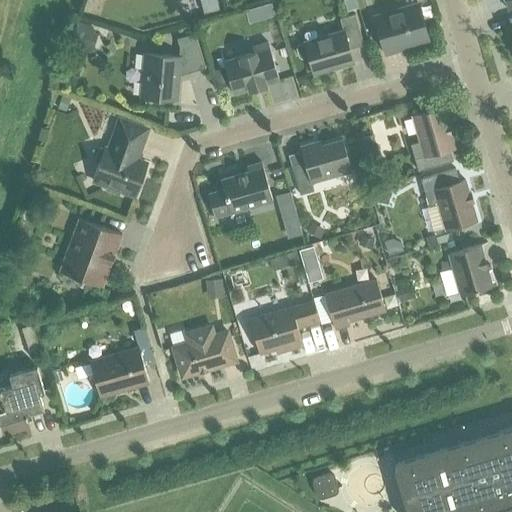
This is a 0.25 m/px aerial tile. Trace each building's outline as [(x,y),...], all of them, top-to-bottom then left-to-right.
[(218,0),(201,0),(205,13),(221,9),(218,0)] [(354,0),(343,0),(346,10),(356,7),(354,0)] [(272,3),(266,5),(270,17),(275,16),(272,3)] [(419,3),(374,16),(385,54),(402,49),(401,47),(429,39),(422,12),(419,3)] [(350,48),(365,44),(356,13),(341,17),(345,29),(318,37),(317,32),(315,31),(306,33),(304,35),(306,41),(304,41),(305,43),(298,45),(296,48),(298,57),(302,59),(309,57),(313,73),(338,66),(338,68),(354,63),(350,48)] [(93,26),(77,21),(70,44),(92,51),(98,33),(91,31),(93,26)] [(144,81),(142,96),(176,100),(179,67),(186,65),(188,73),(206,68),(196,33),(177,39),(180,47),(179,56),(146,53),(145,71),(142,70),(141,81),(144,81)] [(230,81),(234,94),(250,89),(250,91),(267,86),(266,84),(280,80),(268,42),(253,46),(254,52),(224,61),(226,68),(230,81)] [(230,81),(226,68),(215,71),(219,84),(230,81)] [(58,108),(67,111),(73,96),(63,93),(58,108)] [(420,141),(411,144),(419,171),(454,160),(450,149),(456,147),(452,134),(454,134),(451,123),(449,124),(444,106),(413,116),(420,141)] [(120,190),(136,196),(148,164),(131,157),(134,151),(139,153),(148,129),(120,119),(109,149),(105,148),(101,147),(97,159),(100,160),(93,180),(109,186),(108,188),(119,192),(120,190)] [(302,152),(289,155),(292,165),(301,194),(314,190),(312,182),(352,170),(343,139),(316,147),(314,142),(300,147),(302,152)] [(209,193),(215,217),(273,200),(262,162),(247,166),(249,171),(221,179),(224,189),(209,193)] [(445,227),(446,229),(449,228),(477,220),(472,202),(474,202),(471,192),(469,192),(466,179),(460,181),(456,168),(421,178),(429,206),(438,204),(445,227)] [(27,185),(24,192),(36,197),(39,189),(27,185)] [(377,201),(389,204),(393,189),(382,186),(377,201)] [(290,239),(304,234),(292,192),(277,196),(290,239)] [(79,218),(60,271),(103,287),(122,234),(79,218)] [(322,238),(326,229),(312,222),(308,231),(322,238)] [(445,227),(436,230),(437,233),(439,242),(452,238),(449,228),(446,229),(445,227)] [(430,244),(439,242),(437,233),(427,236),(430,244)] [(360,244),(372,249),(376,239),(364,235),(360,244)] [(405,235),(389,239),(393,253),(409,249),(405,235)] [(454,267),(440,271),(447,294),(460,290),(462,295),(496,285),(490,264),(485,265),(483,259),(485,259),(480,244),(450,253),(454,267)] [(312,247),(299,251),(308,283),(322,278),(312,247)] [(296,251),(283,255),(287,266),(300,262),(296,251)] [(222,277),(208,278),(209,296),(224,294),(222,277)] [(325,294),(335,328),(350,324),(349,321),(386,310),(377,279),(325,294)] [(411,283),(398,286),(402,302),(415,298),(411,283)] [(298,328),(320,321),(314,300),(250,319),(260,353),(285,346),(286,351),(304,346),(298,328)] [(50,320),(39,323),(42,333),(49,331),(52,325),(50,320)] [(32,324),(22,327),(25,337),(35,334),(32,324)] [(134,329),(140,347),(90,361),(100,396),(150,382),(145,366),(156,362),(146,325),(134,329)] [(189,342),(174,347),(183,376),(237,360),(228,331),(214,335),(212,326),(186,333),(189,342)] [(45,392),(38,366),(10,374),(13,386),(0,389),(0,422),(1,426),(32,417),(31,413),(45,409),(40,393),(45,392)] [(93,432),(122,423),(118,408),(89,418),(93,432)] [(395,467),(395,468),(395,469),(395,470),(407,511),(486,511),(511,504),(511,427),(466,441),(401,460),(400,461),(399,461),(398,461),(398,462),(397,463),(396,464),(396,465),(395,465),(395,466),(395,467)] [(366,495),(387,490),(382,468),(361,473),(366,495)] [(313,481),(312,482),(313,482),(313,483),(316,494),(316,495),(317,495),(317,496),(318,496),(319,497),(320,497),(321,497),(322,497),(323,497),(324,497),(333,494),(334,494),(335,494),(335,493),(336,493),(336,492),(337,491),(337,490),(337,489),(337,488),(337,487),(334,476),(334,475),(333,474),(332,474),(332,473),(331,473),(331,472),(330,472),(329,472),(328,472),(327,472),(326,472),(318,475),(317,475),(316,475),(315,476),(315,477),(314,477),(313,478),(313,479),(313,480),(313,481)]
